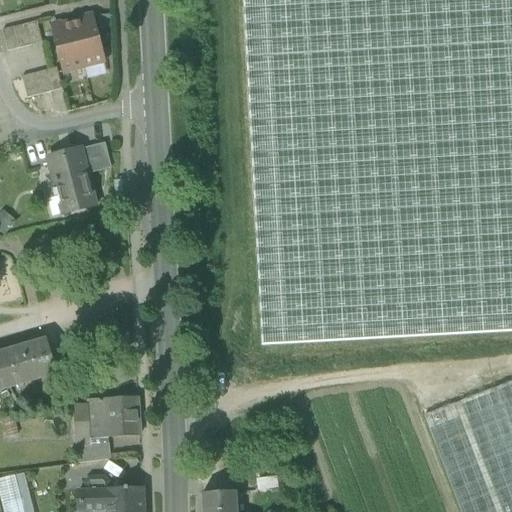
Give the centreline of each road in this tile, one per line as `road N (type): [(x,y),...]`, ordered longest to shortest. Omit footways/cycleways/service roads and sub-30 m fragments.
road 1 (primary): [(175,511),(155,109)]
road 2 (residential): [(0,73),(15,110),(41,127),(155,109)]
